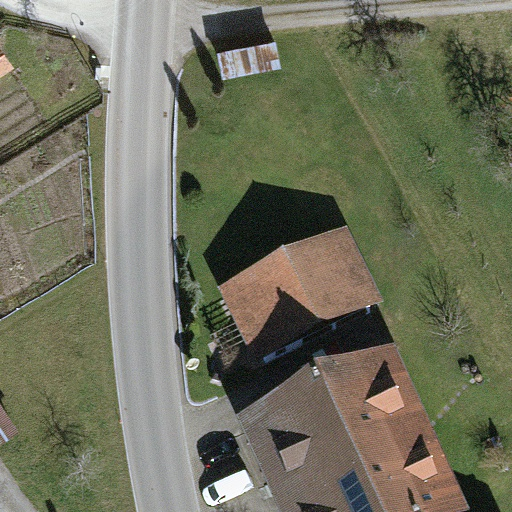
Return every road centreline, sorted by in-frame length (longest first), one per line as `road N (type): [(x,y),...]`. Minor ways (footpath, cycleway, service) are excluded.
road 1 (residential): [(145,0),(133,288),(167,511)]
road 2 (track): [(143,32),(511,6)]
